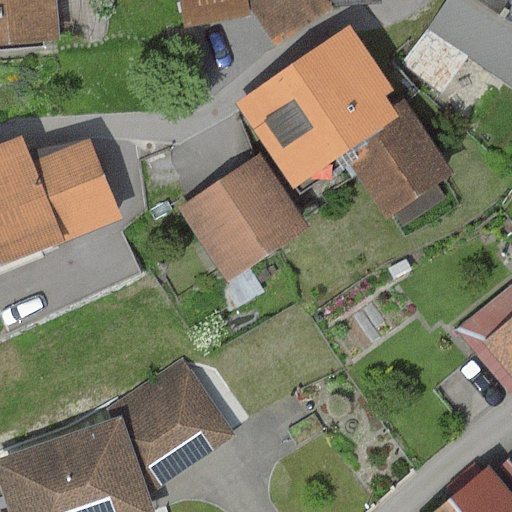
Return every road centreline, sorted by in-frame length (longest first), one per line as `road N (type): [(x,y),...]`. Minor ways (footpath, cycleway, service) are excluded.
road 1 (residential): [(410,0),(301,43),(191,113),(130,128),(0,135)]
road 2 (residential): [(511,418),(405,511)]
